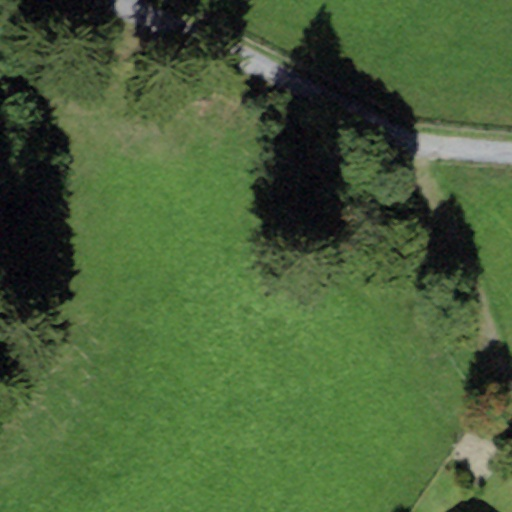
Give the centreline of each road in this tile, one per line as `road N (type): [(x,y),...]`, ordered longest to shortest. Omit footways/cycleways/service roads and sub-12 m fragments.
road 1 (track): [(407,148),(110,0)]
road 2 (track): [(511,404),(407,148)]
